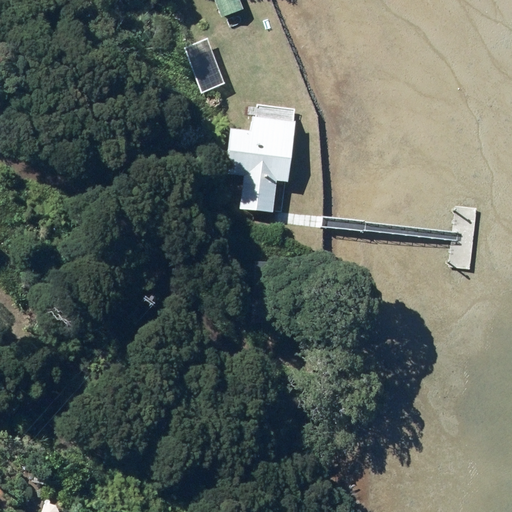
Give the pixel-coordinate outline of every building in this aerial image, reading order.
[(241,9),(236,0),(212,0),(220,17),(241,9)] [(208,39),(183,49),(200,95),(225,86),(208,39)] [(308,67),(298,71),(302,79),(311,75),(308,67)] [(223,175),(241,177),(237,210),(280,215),(283,183),(287,183),(293,123),(250,118),(248,131),(228,129),(223,175)] [(285,264),(254,263),(253,297),(284,297),(285,264)]
